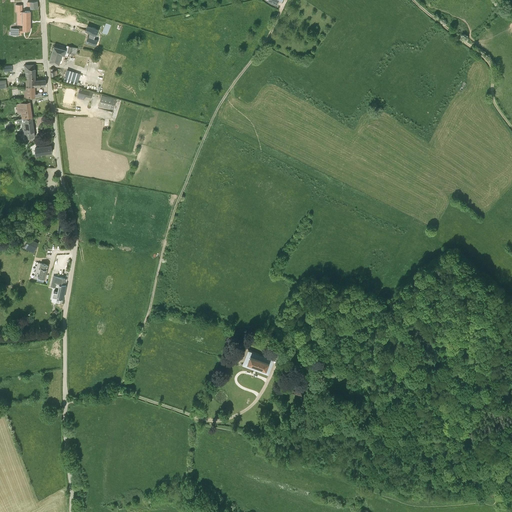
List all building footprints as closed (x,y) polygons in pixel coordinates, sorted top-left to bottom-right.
[(30,11),(18,11),(18,6),(14,7),(14,25),(23,25),(23,28),(9,28),(9,35),(22,35),(22,32),(24,33),(24,30),(25,30),(30,30),(30,11)] [(103,33),(108,34),(112,25),(107,23),(103,33)] [(89,26),(87,31),(90,32),(89,37),(88,37),(86,42),(96,45),(98,40),(94,39),(96,34),(97,35),(99,30),(89,26)] [(77,49),(72,47),(67,45),(66,49),(54,46),(50,61),(54,62),(60,64),(62,55),(65,56),(65,55),(68,56),(69,52),(76,54),(77,49)] [(26,77),(35,77),(34,64),(25,65),(25,72),(26,77)] [(82,86),(86,75),(67,70),(63,81),(82,86)] [(19,79),(19,86),(24,86),(26,86),(35,86),(35,80),(35,77),(26,77),(26,78),(19,79)] [(35,97),(37,96),(42,96),(42,93),(35,93),(35,86),(26,86),(24,86),(24,97),(35,97)] [(91,98),(93,92),(79,89),(77,98),(84,100),(85,96),(91,98)] [(117,99),(113,98),(102,95),(99,106),(113,110),(117,99)] [(22,119),(32,117),(30,102),(16,104),(17,113),(21,113),(22,119)] [(26,138),(35,136),(32,117),(22,119),(17,119),(17,123),(21,123),(23,133),(25,132),(26,138)] [(34,253),(38,243),(28,239),(24,249),(34,253)] [(48,264),(43,263),(38,262),(34,278),(39,279),(44,281),(44,278),(45,278),(47,269),(48,264)] [(59,283),(64,284),(66,278),(53,276),(50,286),(55,287),(56,283),(59,283)] [(66,284),(64,284),(59,283),(57,292),(55,292),(53,292),(53,296),(63,298),(66,284)] [(242,364),(269,375),(274,359),(248,349),(242,364)] [(304,397),(305,394),(286,388),(285,392),(304,397)]
